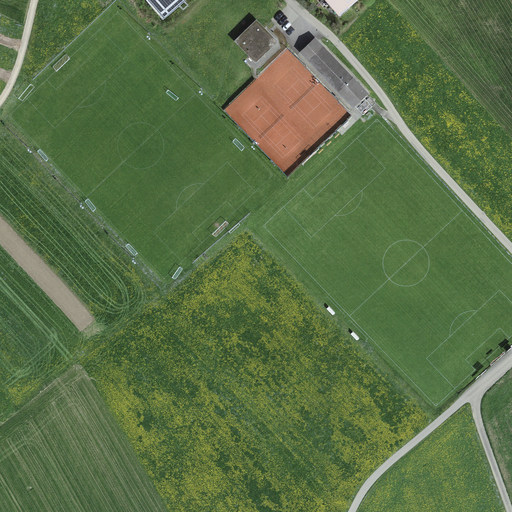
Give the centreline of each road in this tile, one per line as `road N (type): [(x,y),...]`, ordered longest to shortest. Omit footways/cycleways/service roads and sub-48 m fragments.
road 1 (track): [(354,511),(383,471),(511,361)]
road 2 (track): [(510,511),(477,390)]
